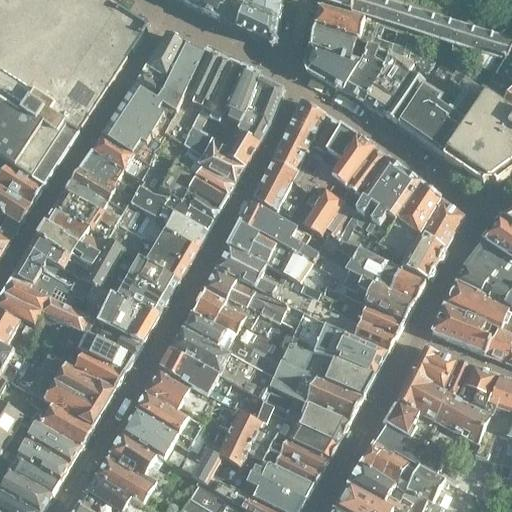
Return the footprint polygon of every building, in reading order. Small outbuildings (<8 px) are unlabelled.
[(0,0),(0,160),(8,166),(16,170),(45,189),(58,169),(68,153),(150,30),(104,0),(0,0)] [(186,0),(184,6),(201,14),(207,0),(186,0)] [(207,0),(201,14),(220,24),(231,0),(207,0)] [(231,0),(220,24),(236,32),(237,32),(247,10),(248,10),(248,8),(247,6),(238,1),(239,0),(231,0)] [(248,10),(252,12),(280,23),(282,4),(266,0),(239,0),(238,1),(247,6),(248,8),(248,10)] [(322,4),(322,5),(351,14),(355,0),(322,0),(322,2),(321,4),(322,4)] [(391,26),(397,5),(380,0),(355,0),(351,14),(391,26)] [(414,34),(421,13),(397,5),(391,26),(414,34)] [(320,10),(316,28),(359,42),(370,46),(377,26),(365,21),(321,9),(321,10),(320,10)] [(247,10),(237,32),(238,33),(271,48),(277,44),(280,23),(252,12),(248,10),(247,10)] [(453,46),(463,26),(421,13),(414,34),(453,46)] [(511,49),(511,40),(463,26),(453,46),(496,59),(491,67),(499,70),(511,49)] [(316,28),(311,50),(351,64),(352,62),(359,42),(316,28)] [(398,33),(387,29),(384,39),(394,42),(398,33)] [(166,91),(188,49),(167,38),(143,77),(166,91)] [(385,77),(365,107),(384,118),(385,119),(411,79),(409,77),(414,68),(408,66),(411,56),(418,59),(420,55),(396,46),(391,59),(384,74),(385,77)] [(362,65),(344,95),(365,107),(385,77),(384,74),(391,59),(370,48),(362,65)] [(136,90),(115,122),(150,145),(165,119),(159,115),(164,108),(177,117),(206,57),(188,49),(166,91),(159,104),(136,90)] [(511,49),(499,70),(496,77),(508,85),(511,86),(511,49)] [(306,68),(305,69),(308,75),(308,74),(344,95),(362,65),(352,62),(351,64),(311,50),(306,68)] [(411,79),(385,119),(399,128),(424,91),(426,87),(424,86),(429,79),(431,80),(439,68),(439,67),(411,56),(408,66),(414,68),(409,77),(411,79)] [(458,56),(449,71),(511,113),(511,86),(508,85),(495,77),(458,56)] [(224,65),(206,57),(177,117),(166,138),(168,140),(184,149),(205,106),(224,65)] [(224,65),(205,106),(184,149),(203,161),(212,144),(228,153),(239,135),(241,131),(230,125),(224,122),(227,115),(226,114),(243,73),(224,65)] [(467,127),(444,160),(484,187),(486,185),(495,185),(497,187),(511,176),(511,113),(449,71),(441,70),(439,68),(431,80),(429,79),(424,86),(426,87),(424,91),(439,101),(442,102),(440,106),(451,115),(467,127)] [(226,114),(227,115),(233,117),(230,125),(241,131),(246,121),(263,82),(259,80),(243,73),(226,114)] [(166,91),(143,77),(136,90),(159,104),(166,91)] [(241,131),(239,135),(259,147),(270,128),(282,98),(279,90),(263,82),(246,121),(241,131)] [(439,101),(424,91),(399,128),(414,138),(439,101)] [(439,101),(414,138),(429,149),(451,115),(440,106),(442,102),(439,101)] [(303,105),(273,166),(298,178),(300,173),(311,153),(327,120),(303,105)] [(467,127),(451,115),(429,149),(444,160),(467,127)] [(327,120),(311,153),(300,173),(314,181),(322,167),(325,161),(328,156),(343,131),(327,120)] [(115,122),(103,139),(134,158),(143,145),(148,149),(150,145),(115,122)] [(328,156),(343,166),(358,141),(343,131),(328,156)] [(246,169),(259,147),(239,135),(228,153),(226,156),(246,169)] [(93,154),(125,174),(142,185),(151,170),(143,165),(139,171),(131,166),(135,159),(134,158),(103,139),(93,154)] [(235,189),(246,169),(226,156),(228,153),(212,144),(203,161),(184,149),(168,140),(161,150),(157,155),(174,165),(180,156),(235,189)] [(358,141),(343,166),(336,177),(332,182),(339,187),(348,193),(377,155),(358,141)] [(93,154),(81,172),(114,192),(116,193),(121,186),(138,195),(140,191),(142,186),(125,174),(93,154)] [(228,201),(195,181),(188,177),(189,175),(176,166),(174,165),(157,155),(155,155),(151,170),(142,185),(143,186),(141,191),(155,200),(170,204),(172,200),(181,206),(188,195),(189,194),(197,199),(221,213),(228,201)] [(377,155),(348,193),(347,194),(340,204),(346,207),(344,210),(355,218),(389,165),(377,155)] [(188,177),(195,181),(228,201),(235,189),(180,156),(174,165),(176,166),(189,175),(188,177)] [(423,189),(389,165),(355,218),(339,246),(339,247),(336,251),(354,263),(360,253),(373,260),(380,250),(398,223),(423,189)] [(0,176),(0,188),(32,209),(45,189),(16,170),(8,166),(0,177),(0,176)] [(267,178),(253,203),(257,206),(278,218),(287,201),(294,187),(299,178),(298,178),(273,166),(267,178)] [(299,178),(294,187),(287,201),(302,210),(310,197),(310,198),(314,193),(323,199),(326,194),(332,198),(339,187),(332,182),(336,177),(322,167),(314,181),(300,173),(298,178),(299,178)] [(81,172),(72,184),(98,200),(97,202),(108,209),(116,193),(114,192),(81,172)] [(72,184),(66,194),(103,217),(105,214),(108,209),(97,202),(98,200),(72,184)] [(0,215),(7,220),(20,228),(20,227),(32,209),(0,188),(0,215)] [(423,189),(398,223),(380,250),(404,264),(413,250),(414,249),(418,243),(421,240),(424,235),(443,204),(423,189)] [(141,191),(132,208),(157,222),(160,223),(163,214),(165,211),(170,204),(155,200),(141,191)] [(66,194),(56,211),(109,243),(119,228),(123,222),(105,214),(103,217),(66,194)] [(221,213),(197,199),(189,194),(182,206),(191,211),(214,224),(221,213)] [(326,194),(323,199),(303,230),(322,241),(325,237),(344,210),(346,207),(340,204),(332,198),(326,194)] [(443,204),(424,235),(421,240),(418,243),(422,246),(426,239),(446,252),(446,251),(462,225),(460,217),(443,204)] [(251,207),(242,226),(261,238),(315,269),(320,260),(293,244),(299,234),(264,214),(251,207)] [(189,269),(198,252),(166,234),(165,235),(153,228),(157,222),(132,208),(123,222),(119,228),(189,269)] [(175,217),(185,222),(208,235),(214,224),(191,211),(189,214),(179,208),(175,217)] [(344,210),(325,237),(339,247),(339,246),(355,218),(344,210)] [(56,211),(47,224),(64,236),(63,237),(80,248),(99,258),(109,243),(56,211)] [(165,235),(166,234),(198,252),(208,235),(185,222),(175,217),(165,211),(163,214),(160,223),(157,222),(153,228),(165,235)] [(7,220),(0,231),(0,236),(0,237),(10,245),(11,244),(10,244),(13,240),(13,239),(17,232),(17,233),(20,228),(7,220)] [(485,244),(484,246),(485,247),(486,245),(511,262),(511,227),(507,224),(504,222),(485,244)] [(47,224),(38,239),(72,260),(75,255),(84,260),(82,264),(92,269),(99,258),(80,248),(63,237),(64,236),(47,224)] [(242,226),(230,250),(249,260),(269,269),(300,288),(301,287),(315,293),(324,298),(328,291),(333,294),(340,284),(321,273),(327,265),(320,260),(315,269),(261,238),(242,226)] [(180,285),(189,269),(119,228),(109,243),(125,253),(140,261),(180,285)] [(0,261),(0,262),(10,245),(0,237),(0,236),(0,261)] [(38,239),(30,252),(65,274),(73,260),(72,260),(38,239)] [(413,250),(404,264),(405,266),(402,272),(425,282),(428,284),(429,282),(429,281),(434,271),(435,272),(445,253),(445,254),(446,252),(426,239),(422,246),(418,243),(414,249),(413,250)] [(92,269),(84,284),(93,289),(102,293),(125,253),(109,243),(99,258),(92,269)] [(511,293),(511,262),(486,245),(485,247),(484,246),(466,270),(511,293)] [(230,250),(217,273),(239,284),(258,294),(304,318),(309,321),(312,316),(308,314),(313,303),(293,293),(265,277),(269,269),(249,260),(230,250)] [(30,252),(12,282),(32,292),(70,310),(77,296),(88,302),(93,289),(84,284),(77,281),(65,274),(30,252)] [(119,300),(130,280),(170,301),(180,285),(140,261),(125,253),(102,293),(112,297),(112,296),(119,300)] [(360,253),(354,263),(345,276),(415,306),(426,287),(400,276),(397,272),(373,260),(360,253)] [(457,285),(504,309),(511,313),(511,293),(466,270),(457,285)] [(208,289),(205,293),(227,305),(228,303),(239,284),(217,273),(213,280),(213,279),(212,281),(208,288),(207,289),(208,289)] [(415,306),(345,276),(336,295),(405,326),(415,306)] [(130,280),(119,300),(133,307),(133,306),(147,312),(159,319),(170,301),(130,280)] [(12,282),(0,301),(0,310),(35,327),(42,315),(81,333),(84,325),(88,327),(90,322),(91,320),(83,316),(70,310),(32,292),(12,282)] [(239,284),(228,303),(248,311),(249,310),(258,294),(239,284)] [(457,285),(446,309),(487,327),(498,332),(501,333),(502,332),(511,335),(511,313),(504,309),(457,285)] [(309,321),(354,342),(388,357),(388,356),(389,356),(389,355),(396,341),(397,341),(330,309),(331,306),(313,296),(314,295),(297,287),(293,293),(313,303),(308,314),(312,316),(309,321)] [(90,322),(95,324),(123,338),(130,341),(142,348),(159,319),(147,312),(133,306),(133,307),(119,300),(112,296),(112,297),(102,293),(93,289),(88,302),(87,305),(89,306),(83,316),(90,320),(91,320),(90,322)] [(331,306),(330,309),(397,341),(405,326),(336,295),(333,294),(328,291),(324,298),(315,293),(314,295),(313,296),(331,306)] [(205,294),(193,315),(215,327),(225,310),(227,305),(205,293),(204,293),(205,294)] [(258,294),(249,310),(281,327),(282,324),(297,332),(304,318),(258,294)] [(446,309),(434,337),(486,359),(493,344),(498,332),(487,327),(446,309)] [(225,310),(215,327),(227,334),(235,338),(237,339),(229,356),(243,364),(251,367),(255,360),(251,358),(256,349),(284,362),(289,349),(293,342),(257,322),(255,327),(247,322),(225,310)] [(0,313),(0,345),(8,350),(22,326),(0,313)] [(193,315),(183,332),(225,354),(229,347),(231,347),(235,338),(227,334),(215,327),(193,315)] [(334,363),(335,361),(376,379),(388,357),(354,342),(309,321),(304,318),(297,332),(293,342),(289,349),(334,363)] [(100,337),(98,342),(135,361),(142,348),(130,341),(123,338),(95,324),(90,333),(100,337)] [(38,335),(26,328),(22,335),(34,342),(38,335)] [(74,332),(67,346),(70,348),(125,377),(135,361),(98,342),(89,338),(83,336),(74,332)] [(183,334),(173,352),(221,380),(233,386),(261,400),(269,382),(250,370),(242,365),(243,364),(229,356),(225,354),(183,332),(183,333),(183,334)] [(493,344),(486,359),(507,366),(511,353),(511,335),(502,332),(501,333),(498,332),(493,344)] [(0,345),(0,375),(2,377),(13,382),(24,366),(25,359),(15,354),(8,350),(0,345)] [(60,364),(67,368),(115,394),(125,377),(70,348),(60,364)] [(326,383),(334,363),(289,349),(284,362),(256,349),(251,358),(255,360),(251,367),(250,370),(269,382),(271,383),(267,388),(269,390),(268,394),(271,396),(263,409),(257,423),(267,428),(266,431),(288,442),(296,428),(300,430),(309,408),(305,407),(318,379),(326,383)] [(172,352),(161,372),(192,391),(209,402),(210,400),(234,411),(238,405),(226,398),(233,386),(221,380),(173,352),(172,352)] [(427,353),(417,376),(445,393),(459,365),(438,356),(437,355),(436,356),(428,353),(429,352),(428,352),(427,353)] [(50,358),(29,394),(35,397),(52,407),(93,430),(115,394),(67,368),(60,364),(50,358)] [(375,380),(376,379),(335,361),(334,363),(326,383),(364,400),(368,392),(375,380)] [(459,365),(445,393),(460,401),(465,390),(464,390),(473,370),(459,365)] [(464,390),(465,390),(460,401),(470,407),(467,415),(488,428),(496,413),(489,408),(493,400),(500,381),(473,370),(464,390)] [(161,372),(147,396),(179,415),(192,391),(161,372)] [(401,405),(400,407),(456,437),(478,450),(488,428),(467,415),(470,407),(460,401),(445,393),(417,376),(416,376),(402,405),(401,405)] [(361,407),(364,400),(326,383),(318,379),(305,407),(309,408),(350,426),(351,425),(350,424),(360,407),(361,407)] [(511,385),(500,381),(493,400),(489,408),(496,413),(478,455),(510,466),(511,459),(511,444),(508,443),(511,431),(511,385)] [(147,396),(137,413),(180,439),(193,446),(203,430),(179,415),(147,396)] [(34,421),(42,426),(82,450),(93,430),(52,407),(35,397),(30,405),(41,411),(34,421)] [(0,401),(0,458),(4,452),(26,417),(0,401)] [(230,433),(218,459),(223,462),(242,472),(249,457),(263,465),(277,438),(261,432),(264,427),(239,414),(217,405),(208,422),(230,433)] [(456,437),(400,407),(388,428),(411,442),(412,440),(419,444),(421,440),(448,454),(456,437)] [(349,428),(350,426),(309,408),(300,430),(338,448),(339,446),(349,427),(349,428)] [(123,437),(159,459),(165,463),(167,461),(178,468),(188,453),(189,454),(193,446),(180,439),(137,413),(123,437)] [(37,423),(27,442),(71,468),(82,450),(42,426),(37,423)] [(338,449),(338,448),(300,430),(296,428),(288,442),(331,461),(330,461),(338,448),(338,449)] [(377,445),(376,447),(384,451),(384,452),(394,458),(395,456),(420,470),(420,469),(437,478),(450,456),(448,454),(421,440),(419,444),(412,440),(411,442),(388,428),(377,445)] [(511,432),(508,442),(511,443),(511,470),(509,482),(500,479),(496,497),(511,500),(511,432)] [(110,457),(110,458),(146,480),(147,478),(157,485),(157,486),(160,488),(165,478),(152,470),(159,459),(123,437),(110,457)] [(27,442),(18,460),(17,461),(61,486),(71,468),(27,442)] [(271,452),(281,457),(322,477),(331,461),(288,442),(287,443),(284,450),(274,446),(271,452)] [(363,466),(362,467),(406,495),(407,493),(420,470),(395,456),(394,458),(384,452),(384,451),(376,447),(363,467),(363,466)] [(475,453),(465,449),(459,460),(468,465),(475,453)] [(12,474),(16,477),(53,498),(61,486),(17,461),(5,452),(1,458),(11,464),(9,468),(14,471),(12,474)] [(207,453),(192,480),(207,490),(223,462),(218,459),(207,453)] [(281,457),(274,468),(314,489),(315,488),(320,478),(321,478),(322,477),(281,457)] [(0,483),(0,493),(1,494),(32,511),(45,511),(51,503),(50,502),(52,499),(53,498),(16,477),(12,474),(14,471),(9,468),(11,464),(1,458),(0,459),(0,475),(3,478),(0,483)] [(107,462),(97,479),(133,501),(132,502),(143,508),(155,489),(156,487),(146,480),(110,458),(107,462)] [(253,477),(262,481),(306,503),(314,489),(274,468),(269,466),(266,474),(257,470),(253,477)] [(349,489),(392,511),(425,511),(428,505),(407,493),(406,495),(362,467),(362,468),(362,469),(350,488),(349,488),(349,489)] [(420,470),(407,493),(428,505),(433,507),(446,483),(437,478),(420,469),(420,470)] [(252,476),(252,477),(248,487),(259,492),(255,501),(255,502),(275,511),(300,511),(306,503),(262,481),(253,477),(252,476)] [(88,493),(88,494),(115,511),(125,511),(132,502),(133,501),(97,479),(89,493),(88,493)] [(212,493),(243,511),(275,511),(255,502),(255,501),(254,500),(253,501),(231,489),(230,491),(217,483),(212,493)] [(237,511),(226,505),(199,489),(191,502),(207,511),(237,511)] [(392,511),(349,489),(335,511),(392,511)] [(0,511),(32,511),(1,494),(0,493),(0,511)] [(115,511),(88,494),(86,498),(86,499),(84,503),(83,503),(81,507),(77,511),(115,511)] [(207,511),(191,502),(184,511),(207,511)]
